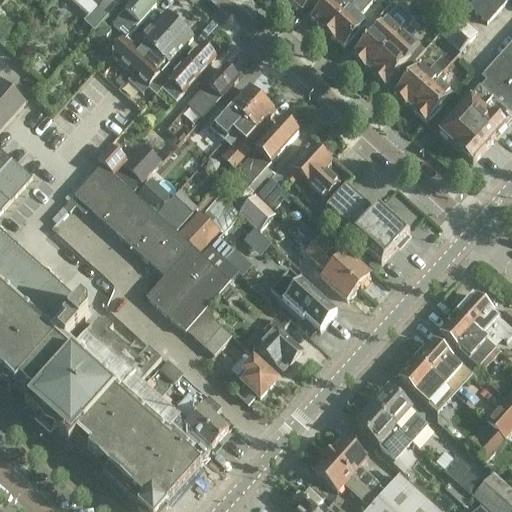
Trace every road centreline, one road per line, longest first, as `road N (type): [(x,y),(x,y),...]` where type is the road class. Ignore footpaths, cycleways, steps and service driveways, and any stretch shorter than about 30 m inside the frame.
road 1 (residential): [(219,511),(473,228)]
road 2 (residential): [(473,228),(221,0)]
